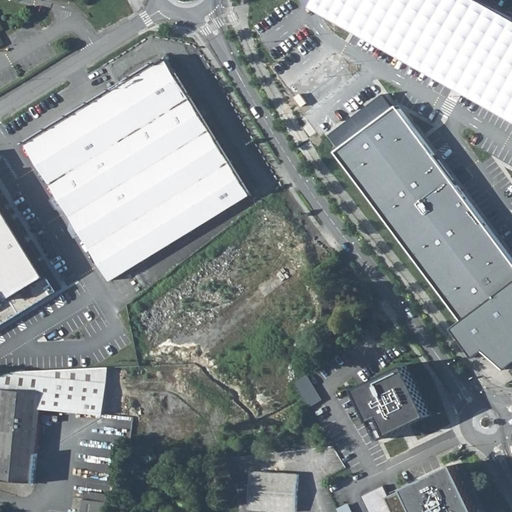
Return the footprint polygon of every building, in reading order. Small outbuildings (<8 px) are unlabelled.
[(312,0),(311,4),(355,29),(384,46),(491,106),(511,118),(511,21),(508,20),(473,0),(312,0)] [(111,281),(250,195),(176,75),(177,74),(167,58),(156,65),(157,67),(28,146),(111,281)] [(323,134),(337,152),(466,321),(456,327),(477,359),(487,353),(508,371),(511,368),(511,251),(401,109),(397,106),(396,107),(386,93),(323,134)] [(0,326),(58,291),(0,196),(0,326)] [(211,252),(199,261),(201,264),(213,255),(211,252)] [(305,281),(281,300),(305,331),(330,312),(305,281)] [(375,323),(371,326),(376,334),(381,330),(375,323)] [(286,367),(300,358),(291,345),(278,353),(286,367)] [(411,364),(357,388),(382,440),(436,419),(411,364)] [(109,366),(4,372),(3,389),(0,388),(0,479),(35,483),(42,408),(104,414),(109,366)] [(312,406),(324,399),(309,374),(297,382),(312,406)] [(282,436),(276,389),(230,395),(236,442),(282,436)] [(418,511),(479,511),(457,463),(429,476),(431,481),(418,487),(416,482),(407,487),(418,511)] [(299,474),(252,471),(250,509),(297,511),(299,474)] [(418,511),(407,487),(390,494),(385,483),(362,493),(369,508),(370,508),(372,511),(418,511)] [(108,502),(109,494),(85,491),(84,499),(108,502)] [(106,511),(108,502),(84,499),(82,511),(106,511)] [(351,511),(347,503),(337,508),(339,511),(351,511)]
